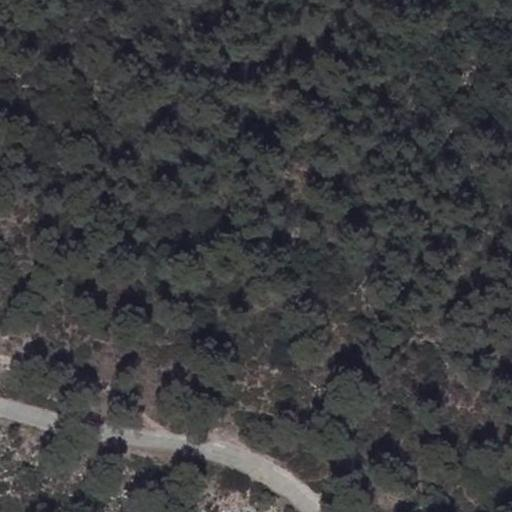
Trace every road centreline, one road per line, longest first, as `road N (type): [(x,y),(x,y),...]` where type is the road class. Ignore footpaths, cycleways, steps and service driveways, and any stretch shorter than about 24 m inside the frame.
road 1 (unclassified): [(0,409),(223,454),(263,469),(317,511)]
road 2 (track): [(0,358),(91,387),(192,449)]
